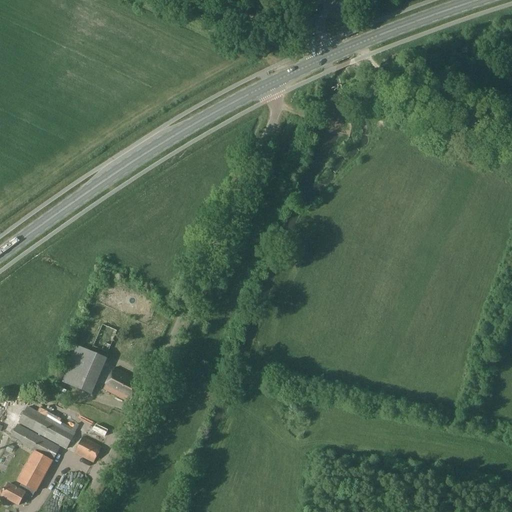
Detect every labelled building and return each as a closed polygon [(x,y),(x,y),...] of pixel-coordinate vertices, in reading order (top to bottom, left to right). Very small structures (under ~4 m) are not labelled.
[(99,320),(125,326),(132,295),(107,289),(99,320)] [(106,352),(113,329),(98,324),(91,348),(106,352)] [(90,395),(101,357),(72,348),(61,386),(90,395)] [(129,403),(141,381),(115,368),(104,390),(129,403)] [(27,407),(18,423),(67,450),(75,433),(27,407)] [(60,448),(18,424),(9,440),(33,453),(52,463),(53,461),(60,448)] [(102,448),(83,438),(75,454),(93,464),(102,448)] [(0,458),(0,459),(7,466),(13,458),(5,452),(0,458)] [(33,453),(17,482),(21,484),(31,490),(36,493),(52,463),(33,453)] [(3,491),(0,488),(0,502),(6,506),(9,501),(19,506),(25,494),(28,495),(31,490),(21,484),(18,489),(8,484),(5,490),(4,490),(3,491)]
